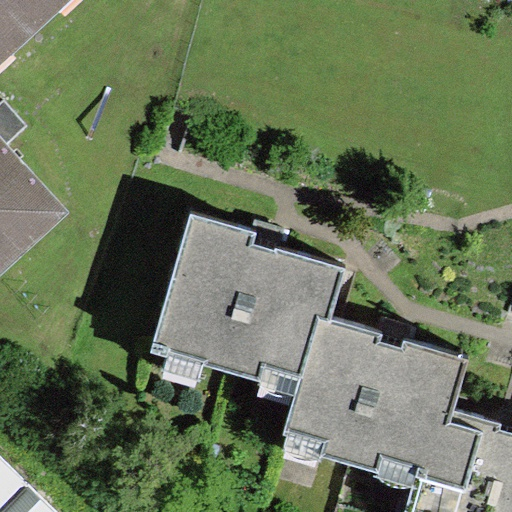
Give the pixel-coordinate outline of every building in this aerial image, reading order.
[(0,0),(0,55),(59,0),(0,0)] [(0,263),(61,208),(0,140),(0,263)] [(318,311),(330,315),(345,265),(267,242),(272,224),(254,219),(251,228),(190,210),(150,347),(166,352),(167,348),(260,377),(264,363),(300,373),(318,311)] [(330,315),(318,311),(300,373),(283,430),(287,431),(288,428),(324,438),(320,451),(378,468),(382,454),(417,464),(435,402),(453,407),(468,355),(396,334),(399,321),(381,316),(377,329),(330,315)] [(435,402),(417,464),(403,511),(511,511),(511,410),(508,423),(453,407),(435,402)] [(0,511),(55,511),(0,457),(0,511)]
